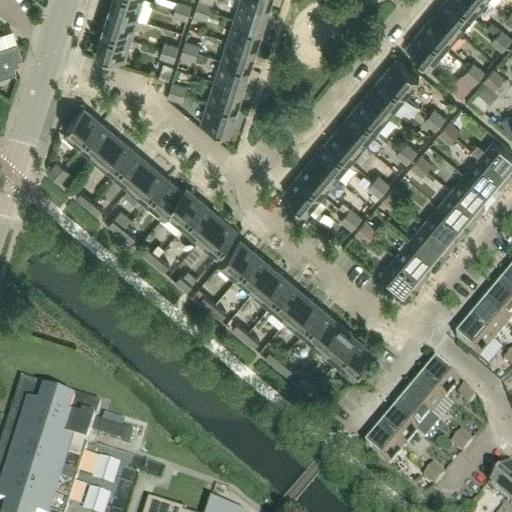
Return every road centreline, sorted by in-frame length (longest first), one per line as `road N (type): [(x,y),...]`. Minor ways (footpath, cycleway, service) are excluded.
road 1 (residential): [(240,176),(271,143),(307,130),(411,0)]
road 2 (residential): [(419,330),(377,317),(253,213),(240,176)]
road 3 (residential): [(240,176),(121,73),(53,48)]
road 4 (tertiary): [(0,214),(53,48)]
road 5 (residential): [(419,330),(426,301),(511,197)]
road 6 (residential): [(334,447),(412,358),(419,330)]
road 7 (residential): [(504,422),(486,382),(419,330)]
